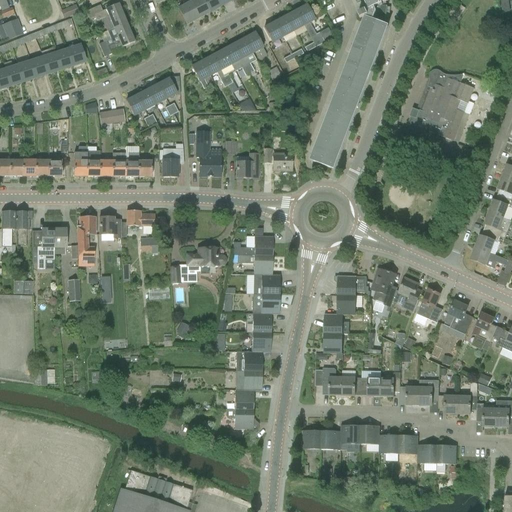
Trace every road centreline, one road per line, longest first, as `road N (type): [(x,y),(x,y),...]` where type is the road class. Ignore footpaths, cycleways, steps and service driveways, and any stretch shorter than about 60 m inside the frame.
road 1 (tertiary): [(0,199),(213,199),(297,220)]
road 2 (residential): [(511,455),(375,414),(286,409)]
road 3 (unclassified): [(338,199),(434,0)]
road 4 (residential): [(166,57),(91,94),(0,113)]
road 5 (secondary): [(286,409),(317,243)]
road 6 (residential): [(453,279),(511,132)]
road 7 (residential): [(309,132),(352,17),(346,0)]
road 8 (residential): [(273,0),(166,57)]
